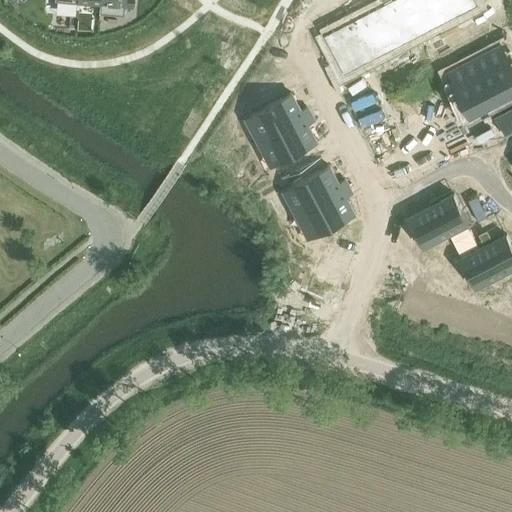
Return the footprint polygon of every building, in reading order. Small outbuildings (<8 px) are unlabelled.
[(100,0),(100,4),(99,13),(123,15),(124,5),(132,6),(132,0),(100,0)] [(389,0),(377,7),(397,46),(424,32),(407,0),(389,0)] [(407,0),(424,32),(450,18),(440,0),(407,0)] [(440,0),(450,18),(478,4),(475,0),(440,0)] [(355,7),(346,12),(350,20),(359,16),(355,7)] [(359,16),(350,20),(371,59),(397,46),(377,7),(359,16)] [(346,12),(337,17),(342,25),(350,20),(346,12)] [(342,25),(323,35),(343,74),(371,59),(350,20),(342,25)] [(511,61),(504,45),(476,59),(497,98),(511,89),(511,61)] [(476,59),(449,73),(465,103),(456,108),(460,117),(497,98),(476,59)] [(249,114),(262,139),(311,114),(307,107),(300,110),(291,92),(283,97),(249,114)] [(511,105),(494,115),(504,134),(511,130),(511,105)] [(311,114),(262,139),(275,164),(317,142),(314,136),(308,124),(314,121),(311,114)] [(286,187),(299,212),(348,187),(345,179),(338,183),(329,165),(321,169),(286,187)] [(348,187),(299,212),(312,237),(355,215),(346,197),(352,194),(348,187)] [(468,192),(474,203),(481,199),(475,188),(468,192)] [(417,236),(424,232),(430,243),(437,239),(469,222),(454,193),(407,217),(417,236)] [(511,242),(507,234),(460,258),(470,276),(477,272),(483,283),(511,267),(511,242)]
